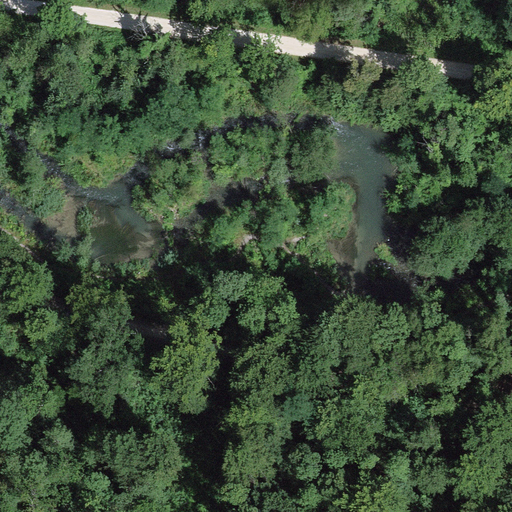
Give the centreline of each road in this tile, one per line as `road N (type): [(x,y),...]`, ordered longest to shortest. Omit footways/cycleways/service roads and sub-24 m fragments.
road 1 (track): [(0,295),(511,420)]
road 2 (track): [(511,81),(0,5)]
